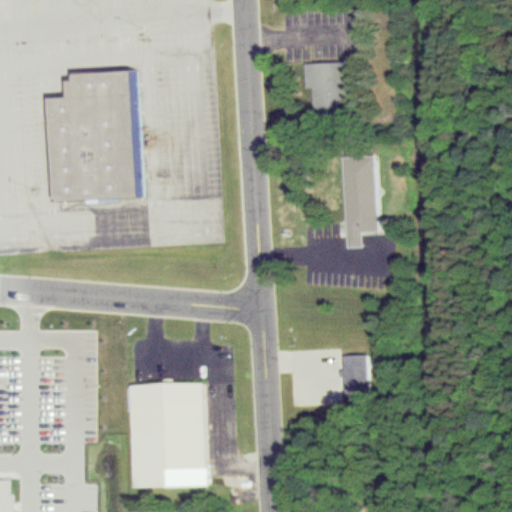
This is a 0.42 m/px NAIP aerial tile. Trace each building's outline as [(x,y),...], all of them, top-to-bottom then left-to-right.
[(353,61),(310,62),(312,118),(355,117),(353,61)] [(64,204),(58,93),(77,92),(76,79),(83,79),(83,73),(142,69),(149,199),(64,204)] [(339,143),(372,141),(378,228),(345,231),(339,143)] [(347,355),(347,403),(372,403),(372,355),(347,355)] [(134,381),(137,479),(210,476),(206,379),(134,381)] [(0,511),(10,511),(10,490),(5,490),(5,475),(0,474),(0,511)]
